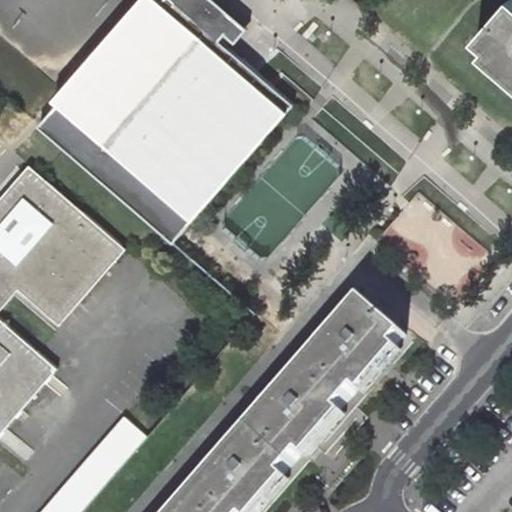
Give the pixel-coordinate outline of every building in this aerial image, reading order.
[(160,0),(152,0),(42,127),(50,135),(164,3),(160,0)] [(166,0),(164,3),(50,135),(176,244),(297,106),(223,42),(175,0),(166,0)] [(208,0),(175,0),(223,42),(238,25),(208,0)] [(475,45),(510,76),(506,80),(511,85),(511,4),(475,45)] [(38,172),(31,168),(0,203),(0,314),(22,290),(69,234),(54,221),(19,262),(0,245),(0,230),(27,198),(20,193),(38,172)] [(20,193),(27,198),(54,221),(69,234),(22,290),(63,324),(128,248),(38,172),(20,193)] [(54,221),(27,198),(0,230),(0,245),(19,262),(54,221)] [(369,303),(187,511),(262,511),(411,340),(369,303)] [(0,441),(62,369),(0,316),(0,441)]
